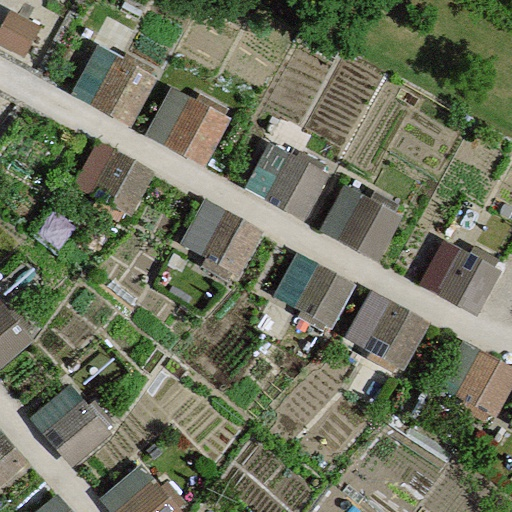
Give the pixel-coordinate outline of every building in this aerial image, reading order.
[(180,83),(156,132),(216,162),(240,113),(180,83)] [(262,189),(318,212),(336,170),(280,146),(262,189)] [(392,252),(409,206),(351,184),(334,230),(392,252)] [(250,271),(271,226),(213,199),(192,244),(250,271)] [(449,246),(432,279),(485,304),(501,271),(449,246)] [(343,323),(363,279),(321,259),(300,304),(343,323)] [(381,284),(355,333),(415,365),(441,316),(381,284)] [(112,495),(126,511),(189,511),(193,509),(151,461),(112,495)]
